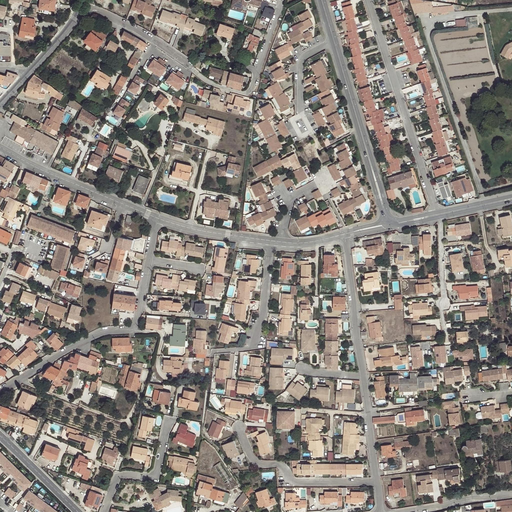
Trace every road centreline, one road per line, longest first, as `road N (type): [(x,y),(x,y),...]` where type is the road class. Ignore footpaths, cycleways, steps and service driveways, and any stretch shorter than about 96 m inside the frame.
road 1 (residential): [(79,6),(139,31),(207,81),(245,92),(280,0)]
road 2 (residential): [(368,0),(436,212)]
road 3 (residential): [(0,391),(97,333),(134,328),(146,260)]
road 4 (unclassified): [(154,217),(0,147)]
road 5 (residential): [(239,428),(251,459),(281,464),(291,481),(376,481)]
road 6 (residential): [(212,356),(254,343),(269,241)]
road 7 (residential): [(344,234),(362,374)]
road 8 (residential): [(379,511),(511,493)]
road 9 (secondary): [(334,41),(371,167)]
road 10 (residential): [(168,422),(155,475),(118,476),(104,511)]
